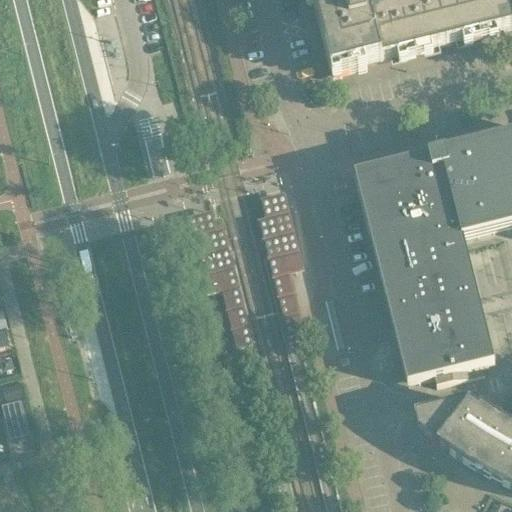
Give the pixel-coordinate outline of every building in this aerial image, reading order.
[(311,0),(322,42),(325,53),(327,62),(330,73),(331,78),(511,32),(511,27),(505,0),(403,0),(368,9),(366,9),(366,10),(354,13),(351,3),(362,0),(311,0)] [(407,391),(418,388),(434,384),(436,392),(484,380),(484,379),(480,380),(478,373),(482,372),(494,369),(463,245),(511,232),(511,140),(354,180),(407,391)] [(265,223),(260,224),(283,339),(305,335),(292,275),(304,273),(288,196),(261,201),(265,223)] [(242,309),(228,231),(212,234),(211,231),(208,232),(216,278),(220,277),(223,298),(234,296),(237,310),(242,309)] [(511,432),(498,424),(504,414),(484,401),(414,418),(418,434),(438,451),(449,459),(453,453),(472,466),(494,478),(504,483),(511,486),(511,432)] [(23,402),(3,406),(11,440),(30,436),(23,402)]
